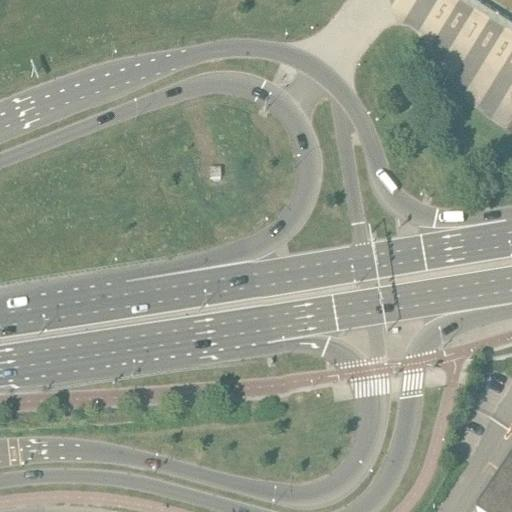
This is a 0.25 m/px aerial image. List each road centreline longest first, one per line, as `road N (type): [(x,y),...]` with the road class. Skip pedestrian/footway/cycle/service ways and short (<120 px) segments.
road 1 (tertiary): [(511,235),(436,220),(392,200),(347,104),(318,72),(271,50),(171,59),(0,124)]
road 2 (tertiary): [(248,327),(341,352),(369,382),(374,432),(357,469),(335,490),(290,494),(84,443),(0,447)]
road 3 (tertiary): [(0,162),(213,81),(274,96),(306,144),(303,201),(286,229),(188,291)]
road 4 (primary): [(511,238),(188,291)]
road 5 (tertiary): [(364,511),(398,462),(429,336),(501,288)]
road 6 (primary): [(248,327),(501,288)]
road 7 (primary): [(0,366),(248,327)]
road 8 (tertiary): [(0,483),(121,482),(226,511)]
road 9 (primary): [(188,291),(0,323)]
